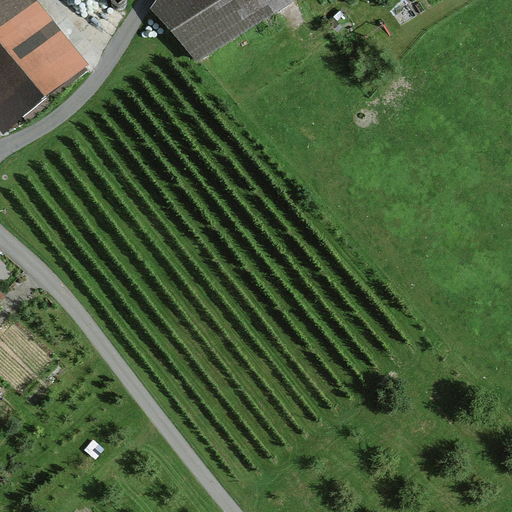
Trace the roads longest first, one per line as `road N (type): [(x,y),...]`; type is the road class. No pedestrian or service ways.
road 1 (track): [(235,511),(79,313),(0,234)]
road 2 (track): [(145,0),(108,62),(57,118),(0,144)]
